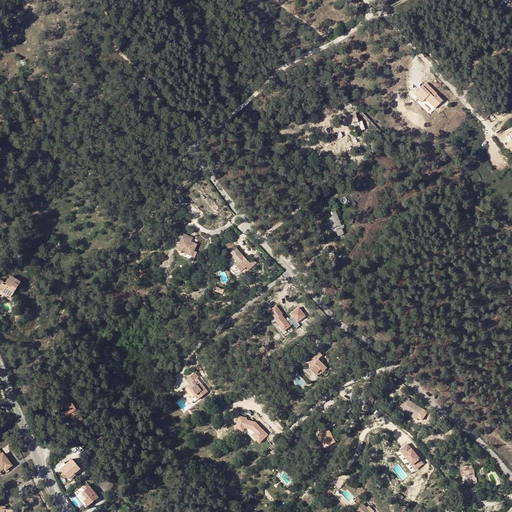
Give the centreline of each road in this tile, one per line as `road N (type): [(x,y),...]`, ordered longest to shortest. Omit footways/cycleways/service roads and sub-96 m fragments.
road 1 (residential): [(405,0),(355,26),(342,42),(299,59),(197,141),(196,154),(256,238),(511,478)]
road 2 (track): [(511,226),(451,184),(407,192),(389,218),(368,223),(349,257)]
road 3 (unknown): [(497,134),(377,16)]
road 4 (unknown): [(182,375),(209,335),(289,270)]
road 5 (tertiary): [(59,511),(0,383)]
